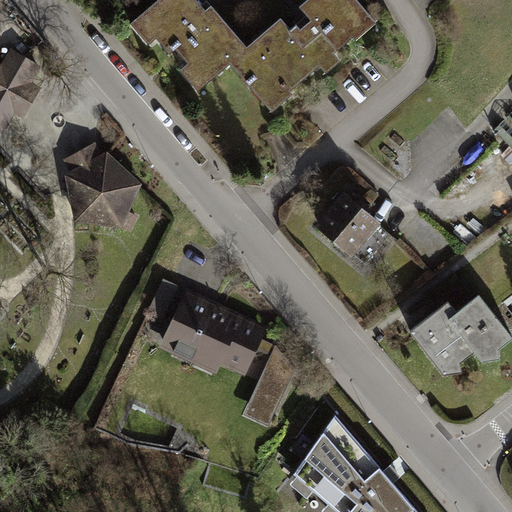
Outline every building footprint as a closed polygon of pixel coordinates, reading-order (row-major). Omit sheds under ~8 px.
[(190,0),(155,0),(127,23),(144,44),(152,38),(164,53),(170,48),(183,64),(176,70),(193,91),(227,63),(244,49),(208,5),(200,12),(190,0)] [(280,19),(244,49),(227,63),(269,113),(290,95),(288,91),(317,67),(322,73),(338,60),(333,54),(371,22),(353,0),(306,0),(296,8),(307,21),(292,34),(280,19)] [(0,60),(0,127),(7,132),(16,114),(27,118),(41,86),(31,80),(39,63),(11,47),(3,63),(0,60)] [(511,112),(494,128),(511,146),(511,112)] [(89,147),(63,160),(70,170),(63,173),(67,195),(75,226),(117,229),(138,186),(104,153),(94,157),(89,147)] [(342,190),(309,229),(349,263),(378,228),(362,215),(366,210),(342,190)] [(183,291),(156,351),(211,375),(215,365),(242,377),(264,327),(183,291)] [(447,303),(408,334),(440,378),(460,375),(458,365),(472,355),(479,364),(496,361),(496,351),(510,340),(477,296),(453,314),(447,303)] [(247,416),(273,427),(297,369),(271,358),(247,416)] [(426,511),(340,412),(295,476),(341,511),(426,511)]
